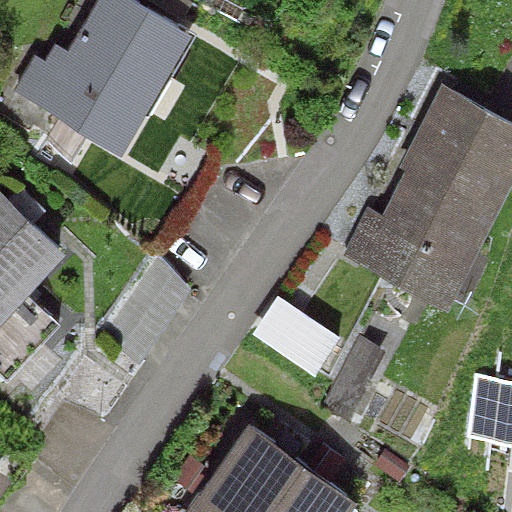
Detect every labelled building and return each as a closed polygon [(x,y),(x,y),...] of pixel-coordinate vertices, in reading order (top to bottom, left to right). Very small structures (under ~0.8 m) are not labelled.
[(145,0),(80,0),(23,95),(129,159),(204,35),(145,0)] [(511,203),(511,120),(444,85),(354,256),(457,309),(511,203)] [(0,189),(0,344),(78,265),(0,189)] [(369,511),(248,432),(202,502),(216,511),(369,511)] [(0,482),(0,504),(11,490),(0,482)] [(216,511),(202,502),(194,511),(216,511)]
